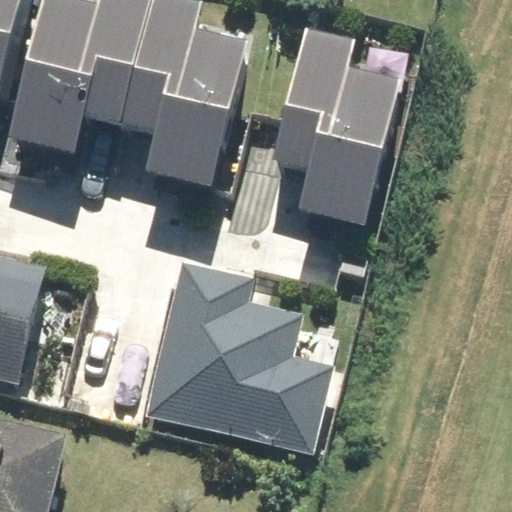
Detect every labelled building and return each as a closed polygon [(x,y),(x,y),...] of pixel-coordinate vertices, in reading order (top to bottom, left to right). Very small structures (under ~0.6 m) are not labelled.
[(0,0),(0,136),(22,6),(0,2),(0,0)] [(125,2),(115,0),(45,0),(24,128),(57,133),(53,153),(121,164),(143,34),(120,30),(125,2)] [(243,22),(165,9),(142,148),(175,154),(171,173),(240,185),(262,54),(238,51),(243,22)] [(368,55),(291,42),(267,181),(300,187),(297,207),(365,218),(387,88),(363,84),(368,55)] [(291,275),(161,246),(124,407),(302,447),(322,361),(274,350),(291,275)] [(0,260),(0,367),(23,373),(47,272),(0,260)] [(64,511),(79,451),(0,432),(0,511),(64,511)]
